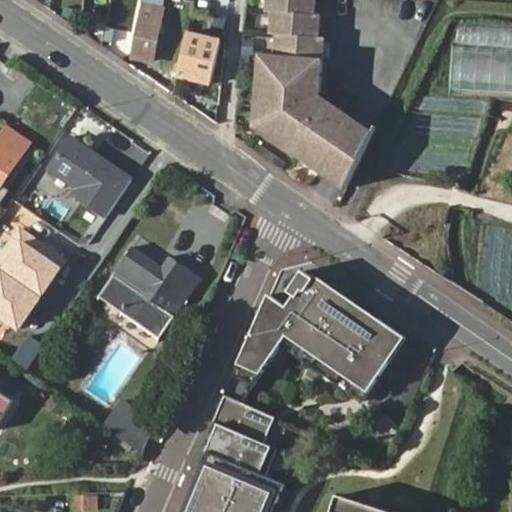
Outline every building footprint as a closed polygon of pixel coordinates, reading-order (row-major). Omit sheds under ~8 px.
[(315,16),(315,0),(267,0),(266,14),(269,14),(268,35),(272,35),(271,55),(256,54),(250,125),(345,191),(372,135),(320,98),(325,38),(318,38),(320,16),(315,16)] [(142,4),(132,58),(152,62),(162,8),(142,4)] [(187,32),(178,77),(208,84),(219,40),(187,32)] [(253,41),(244,40),(243,53),(252,54),(253,41)] [(453,60),(483,63),(485,46),(455,43),(453,60)] [(0,186),(30,141),(7,126),(0,134),(0,186)] [(133,178),(70,136),(48,168),(77,188),(73,194),(106,217),(133,178)] [(71,262),(21,227),(0,256),(0,316),(22,332),(71,262)] [(175,317),(169,313),(177,301),(183,305),(201,279),(168,257),(162,266),(132,247),(98,299),(159,339),(175,317)] [(404,336),(315,274),(313,276),(301,269),(288,291),(294,294),(287,306),(269,295),(227,391),(243,398),(291,348),(371,405),(404,336)] [(402,360),(379,412),(400,422),(423,369),(402,360)] [(0,417),(12,399),(0,392),(0,417)] [(263,444),(275,418),(225,395),(213,422),(218,424),(263,444)] [(57,416),(63,407),(50,399),(44,407),(57,416)] [(144,453),(145,453),(157,425),(121,400),(104,425),(144,453)] [(263,444),(218,424),(207,451),(267,476),(277,450),(263,444)] [(273,511),(285,484),(267,476),(207,451),(181,511),(273,511)] [(390,511),(338,495),(332,511),(390,511)] [(88,496),(77,497),(78,510),(89,509),(88,496)] [(97,509),(97,496),(88,496),(89,509),(97,509)]
